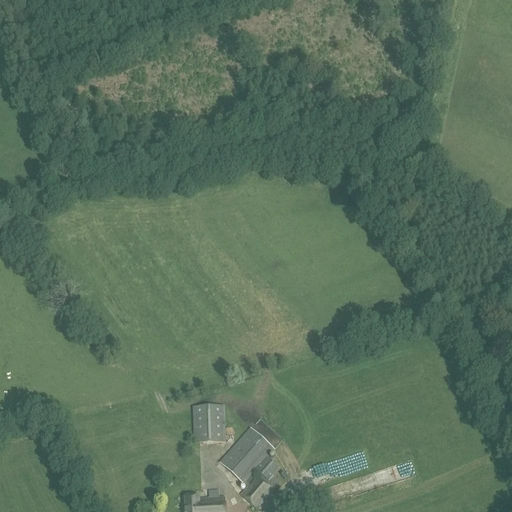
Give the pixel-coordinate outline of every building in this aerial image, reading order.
[(193,409),(195,445),(225,443),(223,407),(193,409)] [(251,429),(220,464),(244,485),(256,471),(260,474),(247,488),(241,497),(257,510),(277,488),(268,482),(273,476),(279,468),(270,460),(268,458),(275,451),(251,429)] [(279,453),(285,446),(278,440),(272,447),(279,453)] [(331,492),(341,489),(338,479),(328,481),(331,492)] [(185,498),(185,511),(226,511),(226,499),(200,500),(200,498),(185,498)] [(307,511),(304,504),(303,501),(271,511),(307,511)]
